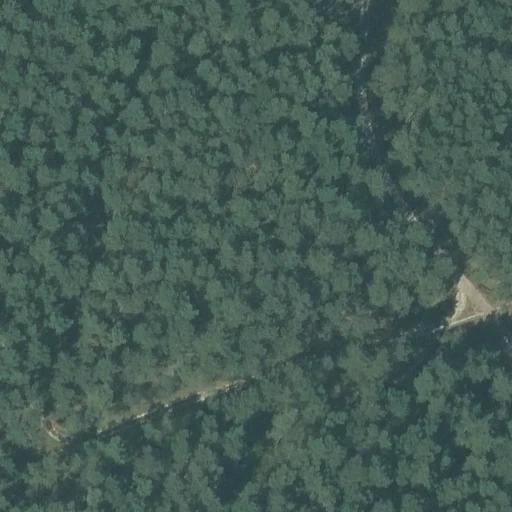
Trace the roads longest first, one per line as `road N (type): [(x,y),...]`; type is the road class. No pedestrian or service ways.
road 1 (track): [(490,321),(394,336),(0,474)]
road 2 (unknown): [(490,321),(401,214),(358,117),(365,0)]
road 3 (track): [(69,448),(38,392),(14,369),(0,333)]
